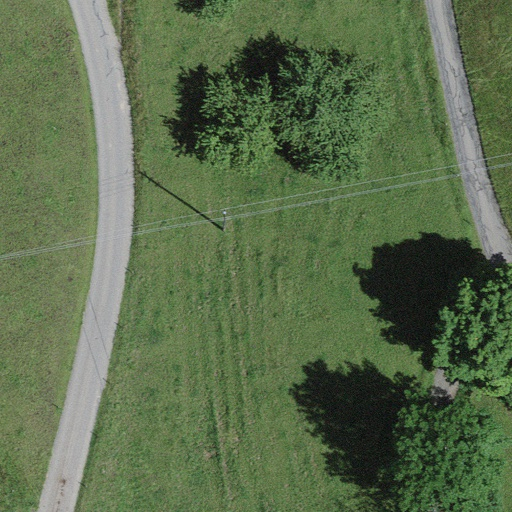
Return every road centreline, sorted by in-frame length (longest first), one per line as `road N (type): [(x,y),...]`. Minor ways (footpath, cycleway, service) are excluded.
road 1 (unclassified): [(49,511),(97,286),(104,166),(75,0)]
road 2 (unclassified): [(432,0),(484,223),(511,286)]
road 3 (track): [(419,511),(435,399),(511,286)]
